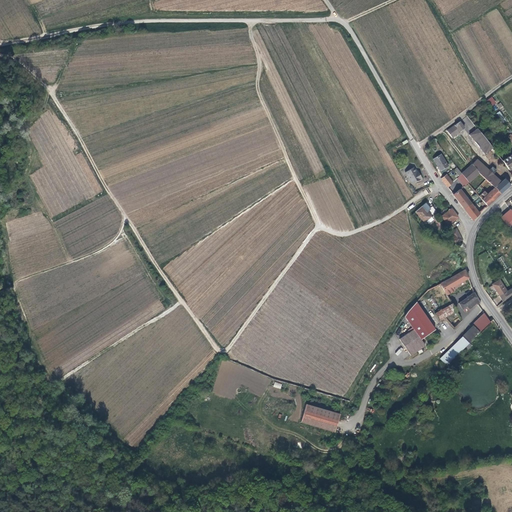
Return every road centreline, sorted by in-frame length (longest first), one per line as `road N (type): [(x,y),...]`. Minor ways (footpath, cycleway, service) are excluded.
road 1 (track): [(249,21),(262,62),(258,85),(320,227),(227,349),(126,215),(49,87),(0,53)]
road 2 (unclassified): [(0,44),(144,21),(338,19),(416,145)]
road 3 (track): [(127,447),(48,366),(16,290),(14,283),(71,261)]
road 4 (track): [(161,265),(297,174)]
road 5 (unclassified): [(320,227),(342,235),(440,187)]
road 6 (secondary): [(511,337),(476,284),(473,228)]
